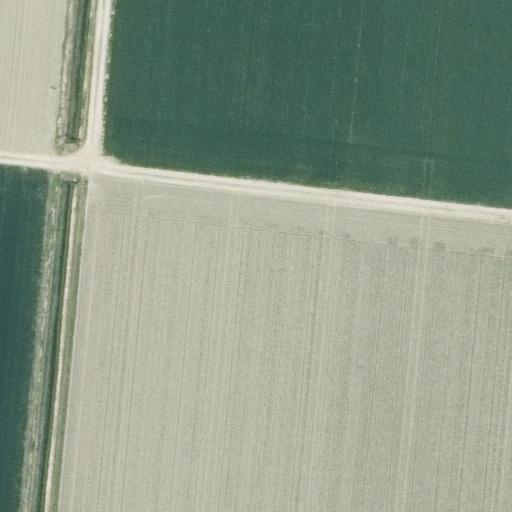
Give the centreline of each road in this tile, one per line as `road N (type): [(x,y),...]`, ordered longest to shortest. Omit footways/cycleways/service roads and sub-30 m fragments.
road 1 (track): [(55,162),(22,511)]
road 2 (track): [(0,156),(88,167),(103,0)]
road 3 (track): [(88,167),(73,338)]
